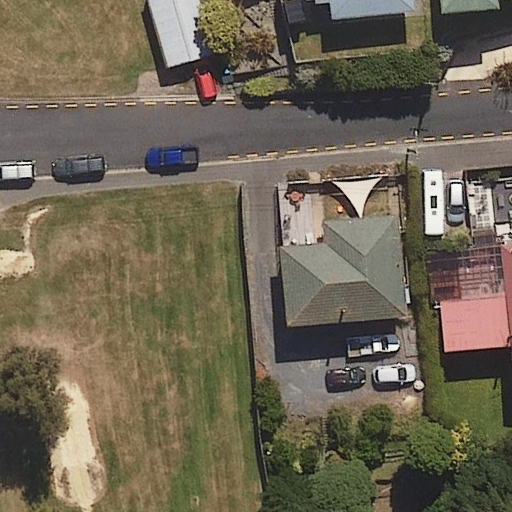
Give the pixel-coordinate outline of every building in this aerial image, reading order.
[(216,54),(200,0),(151,0),(172,68),(216,54)] [(321,0),(324,23),(413,13),(411,0),(321,0)] [(442,0),(444,13),(497,9),(496,1),(503,0),(442,0)] [(408,318),(399,216),(326,222),(328,245),(281,249),(288,328),(408,318)] [(511,245),(503,246),(507,295),(440,300),(444,353),(511,347),(511,360),(511,245)]
